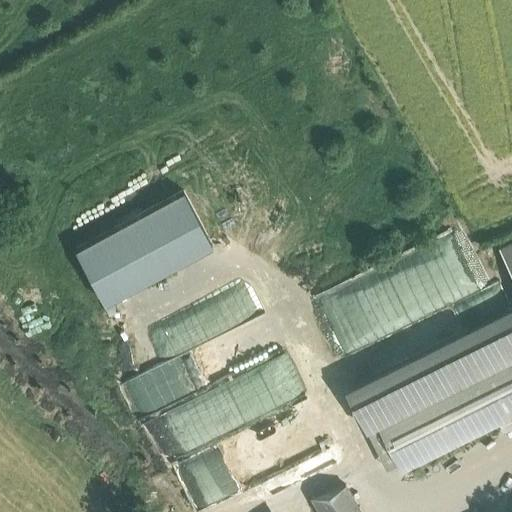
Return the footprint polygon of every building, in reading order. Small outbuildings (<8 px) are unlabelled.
[(293,127),(285,130),(293,149),(301,146),(293,127)] [(184,186),(73,239),(101,296),(212,243),(184,186)] [(150,330),(161,356),(246,316),(235,291),(150,330)] [(273,352),(257,314),(168,353),(169,356),(135,371),(151,406),(273,352)] [(511,340),(372,409),(402,468),(498,421),(511,414),(511,340)] [(511,414),(498,421),(503,432),(511,427),(511,414)] [(361,511),(346,483),(311,496),(320,511),(361,511)]
